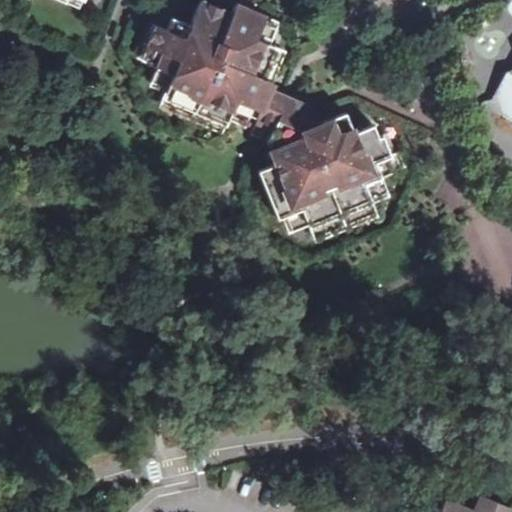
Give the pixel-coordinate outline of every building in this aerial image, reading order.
[(149,80),(166,87),(177,92),(175,98),(213,115),(216,109),(227,113),(244,122),(248,115),(256,118),(269,91),(273,80),(272,58),(262,54),(274,28),(277,20),(251,9),(247,19),(230,11),(201,0),(198,0),(188,23),(170,15),(165,28),(155,23),(147,44),(156,47),(150,61),(156,65),(149,80)] [(234,4),(230,11),(247,19),(251,9),(235,2),(234,4)] [(262,54),(272,58),(283,31),(274,28),(262,54)] [(150,61),(156,47),(147,44),(140,57),(150,61)] [(511,72),(506,74),(492,100),(483,103),(487,115),(495,112),(511,120),(511,72)] [(177,92),(166,87),(159,103),(220,131),(227,113),(216,109),(213,115),(175,98),(177,92)] [(250,131),(267,139),(282,110),(298,118),(314,112),(313,107),(269,91),(256,118),(250,131)] [(266,166),(273,186),(267,188),(277,217),(285,215),(291,229),(307,223),(319,218),(321,224),(362,207),(360,201),(371,196),(388,190),(381,174),(388,171),(383,158),(389,155),(382,135),(375,137),(371,125),(350,133),(342,113),(319,122),(314,112),(298,118),(282,110),(267,139),(275,162),(266,166)] [(273,186),(266,166),(259,168),(267,188),(273,186)] [(319,218),(307,223),(314,243),(379,217),(371,196),(360,201),(362,207),(321,224),(319,218)] [(511,511),(511,509),(452,485),(440,511),(511,511)]
